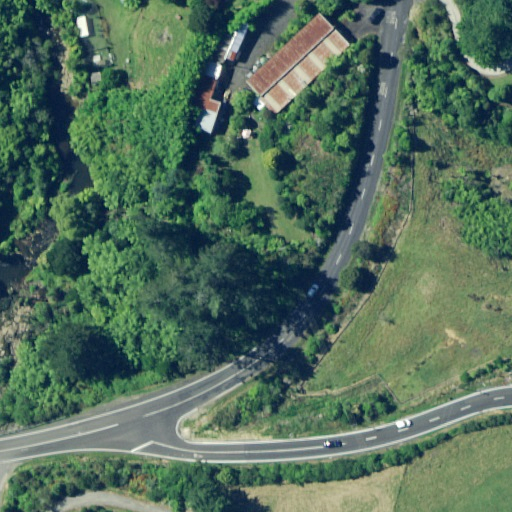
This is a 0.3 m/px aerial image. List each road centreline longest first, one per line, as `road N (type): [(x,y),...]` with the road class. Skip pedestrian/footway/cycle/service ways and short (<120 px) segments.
road 1 (tertiary): [(399,0),(382,122),(348,235),(315,302),(247,367),(124,423)]
road 2 (tertiary): [(511,396),(303,449),(193,451),(152,441),(124,423)]
road 3 (tertiary): [(124,423),(0,451)]
road 4 (unknown): [(441,0),(466,63),(491,62),(511,45)]
